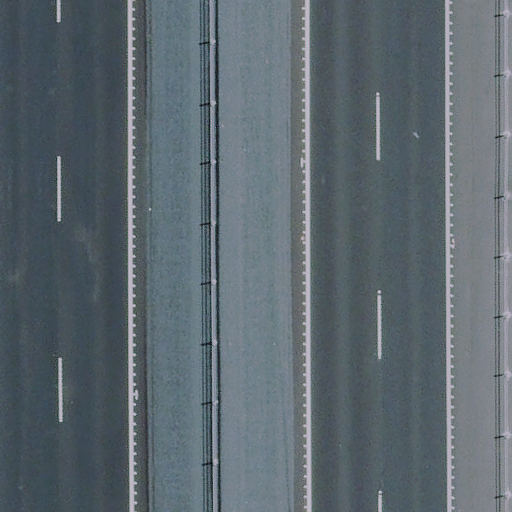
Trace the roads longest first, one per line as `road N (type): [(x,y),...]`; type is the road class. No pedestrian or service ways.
road 1 (motorway): [(64,511),(61,0)]
road 2 (motorway): [(377,0),(379,511)]
